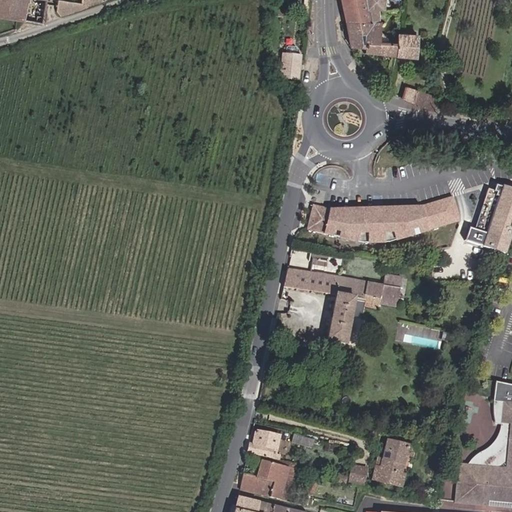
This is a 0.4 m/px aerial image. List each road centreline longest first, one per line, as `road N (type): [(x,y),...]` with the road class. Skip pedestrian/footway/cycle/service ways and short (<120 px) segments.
road 1 (tertiary): [(299,171),(217,511)]
road 2 (residential): [(0,40),(132,0)]
